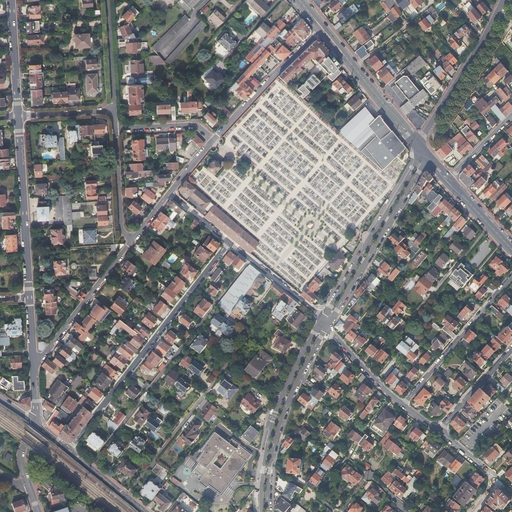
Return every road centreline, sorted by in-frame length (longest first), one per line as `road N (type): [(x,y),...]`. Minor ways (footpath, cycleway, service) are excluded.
road 1 (residential): [(68,450),(229,243)]
road 2 (unclassified): [(322,321),(275,413),(261,511)]
road 3 (unclassified): [(423,151),(322,321)]
road 4 (unclassified): [(269,511),(277,436),(327,325)]
road 5 (unclassified): [(327,325),(428,157)]
road 6 (tertiary): [(18,116),(29,297)]
road 7 (residential): [(511,276),(404,408)]
road 8 (residential): [(127,496),(229,361)]
road 9 (residential): [(503,0),(417,145)]
road 10 (residential): [(215,139),(321,27)]
road 11 (residential): [(132,241),(33,359)]
road 12 (residential): [(322,321),(229,243)]
